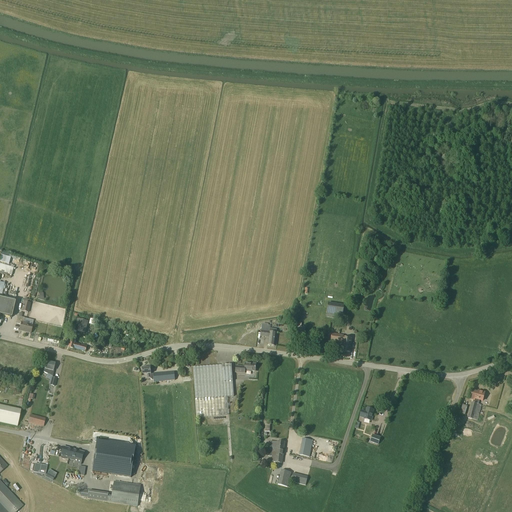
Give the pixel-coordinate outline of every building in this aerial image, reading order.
[(0,271),(12,275),(14,267),(0,264),(0,271)] [(0,315),(11,317),(15,302),(0,298),(0,315)] [(23,302),(21,311),(28,313),(30,303),(31,301),(25,299),(24,302),(23,302)] [(326,317),(342,320),(344,305),(328,303),(326,317)] [(18,316),(16,324),(21,325),(19,330),(26,331),(26,332),(31,333),(31,332),(34,320),(18,316)] [(75,330),(85,333),(88,322),(78,319),(75,330)] [(297,334),(305,335),(305,328),(301,328),(301,324),(297,323),(297,327),(298,327),(297,334)] [(268,345),(274,346),(276,330),(270,329),(270,326),(262,325),(260,336),(269,337),(268,345)] [(341,351),(350,353),(352,338),(343,337),(343,335),(332,334),(331,342),(342,343),(341,351)] [(71,340),(69,348),(74,349),(74,348),(86,351),(87,346),(81,344),(81,346),(75,344),(76,341),(71,340)] [(43,372),(52,376),(54,371),(53,371),(55,364),(47,362),(45,369),(44,369),(43,372)] [(195,399),(197,417),(228,415),(227,397),(233,396),(231,364),(193,367),(195,399)] [(235,373),(245,373),(245,370),(255,371),(256,364),(252,364),(251,365),(245,364),(245,367),(236,367),(235,373)] [(154,380),(154,383),(175,380),(174,372),(153,374),(151,374),(150,368),(142,369),(143,374),(146,374),(147,378),(150,378),(150,379),(152,380),(154,380)] [(468,418),(478,421),(482,405),(478,404),(479,400),(483,401),(485,393),(478,391),(478,393),(472,391),(470,399),(473,400),(473,403),(472,402),(468,418)] [(0,422),(17,427),(21,410),(0,405),(0,422)] [(364,419),(370,421),(371,421),(372,417),(372,416),(373,410),(372,410),(372,409),(370,409),(369,409),(367,408),(366,412),(361,411),(360,416),(364,417),(364,419)] [(28,423),(43,427),(46,418),(30,414),(28,423)] [(370,442),(378,445),(381,438),(372,435),(370,442)] [(24,455),(23,463),(34,465),(39,442),(24,439),(21,454),(24,455)] [(299,455),(309,457),(312,441),(303,439),(299,455)] [(132,476),(135,444),(96,440),(93,472),(132,476)] [(269,450),(283,452),(285,443),(277,442),(270,441),(269,450)] [(74,462),(81,464),(84,453),(64,447),(62,454),(62,457),(62,458),(65,459),(66,458),(67,456),(73,457),(72,460),(75,460),(74,462)] [(271,461),(282,463),(283,452),(269,450),(268,456),(272,457),(271,461)] [(35,464),(33,473),(45,475),(47,466),(35,464)] [(46,477),(54,481),(56,475),(48,471),(46,477)] [(278,485),(287,487),(291,473),(281,471),(278,485)] [(298,484),(305,486),(308,477),(300,475),(298,484)] [(73,486),(74,477),(66,477),(65,485),(73,486)] [(0,511),(16,511),(23,506),(0,481),(0,511)] [(87,499),(137,507),(141,485),(114,481),(112,496),(108,496),(108,494),(82,489),(81,497),(88,498),(87,499)]
